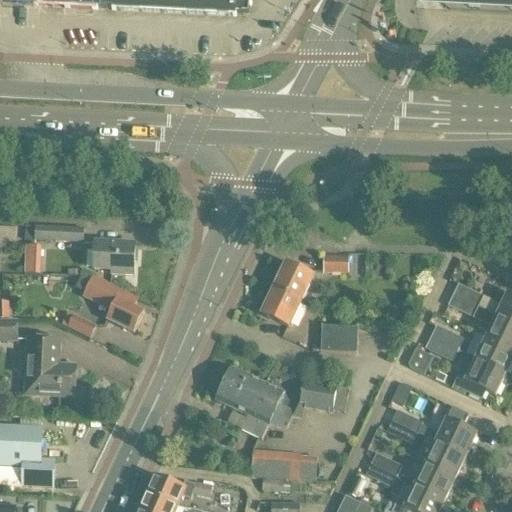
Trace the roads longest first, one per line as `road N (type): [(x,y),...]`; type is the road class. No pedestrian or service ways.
road 1 (tertiary): [(102,511),(229,238)]
road 2 (tertiary): [(296,105),(0,88)]
road 3 (tertiary): [(278,141),(511,151)]
road 4 (tertiary): [(0,124),(162,134)]
road 5 (tertiary): [(432,112),(358,81),(338,42),(338,13)]
road 6 (tertiary): [(162,134),(222,168),(229,238)]
road 7 (tertiary): [(432,112),(296,105)]
